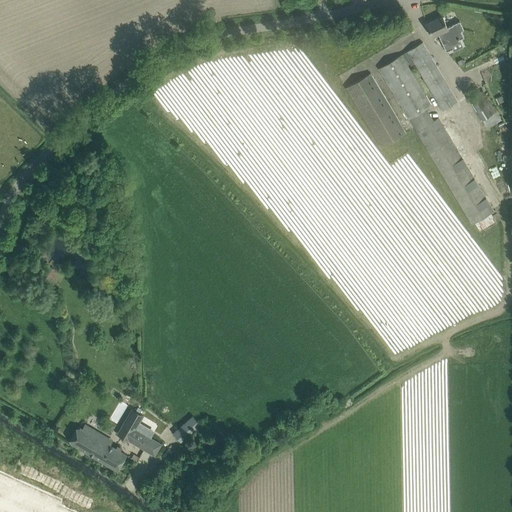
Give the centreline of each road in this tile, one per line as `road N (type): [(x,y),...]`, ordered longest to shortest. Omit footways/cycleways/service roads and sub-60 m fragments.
road 1 (unclassified): [(0,224),(37,163),(170,52),(361,7)]
road 2 (unclassified): [(154,511),(0,420)]
